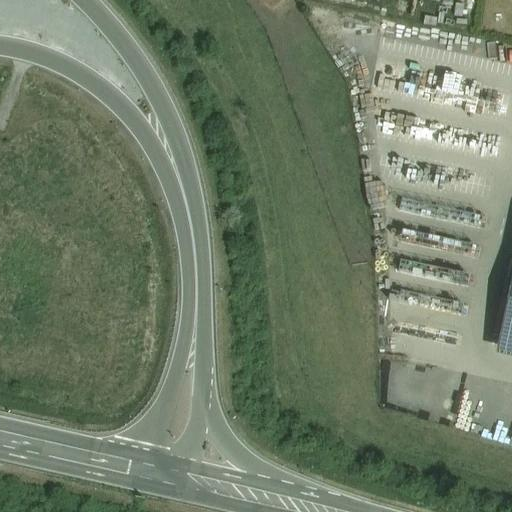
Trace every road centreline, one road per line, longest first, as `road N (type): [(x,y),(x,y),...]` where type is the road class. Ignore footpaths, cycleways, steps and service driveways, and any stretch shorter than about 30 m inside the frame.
road 1 (motorway): [(0,48),(65,67),(96,88),(139,133),(166,181),(184,257),(185,320),(143,474)]
road 2 (motorway): [(200,389),(202,280),(179,148),(130,47),(87,0)]
road 3 (motorway): [(314,511),(239,465),(215,438),(200,389)]
road 4 (secondary): [(143,474),(0,442)]
road 5 (secondary): [(297,511),(170,481)]
